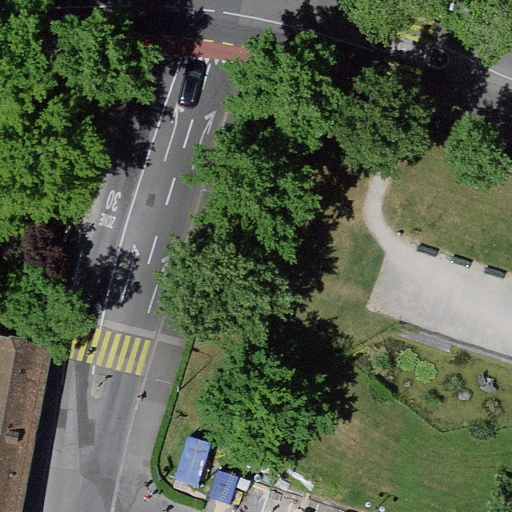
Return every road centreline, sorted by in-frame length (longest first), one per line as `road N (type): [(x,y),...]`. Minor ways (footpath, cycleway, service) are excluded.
road 1 (tertiary): [(223,9),(107,350),(73,511)]
road 2 (primary): [(223,9),(511,100)]
